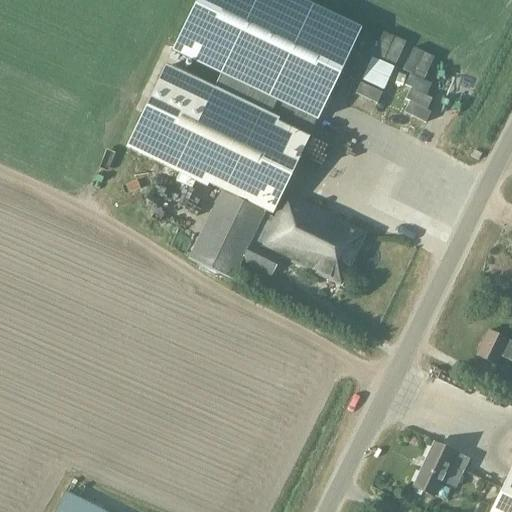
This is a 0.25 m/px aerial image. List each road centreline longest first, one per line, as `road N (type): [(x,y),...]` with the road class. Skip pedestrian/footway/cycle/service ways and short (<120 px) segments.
road 1 (track): [(0,171),(63,198),(210,291),(389,382)]
road 2 (unclassified): [(325,511),(511,134)]
road 3 (track): [(84,211),(86,187),(171,0)]
road 4 (track): [(422,160),(509,0)]
road 5 (track): [(260,511),(340,359)]
road 6 (track): [(38,511),(59,467),(162,511)]
